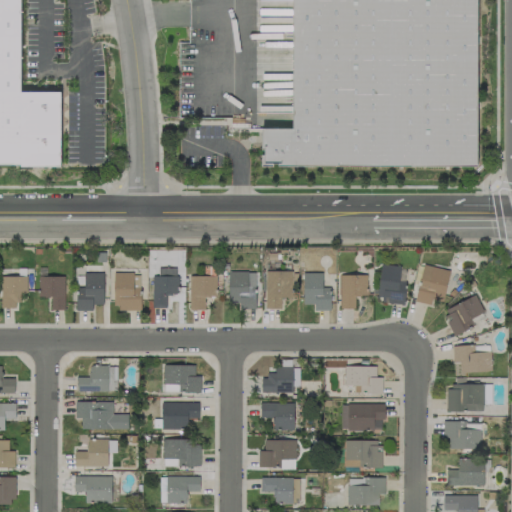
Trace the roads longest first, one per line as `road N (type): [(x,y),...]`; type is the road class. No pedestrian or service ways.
road 1 (tertiary): [(511,216),(0,215)]
road 2 (residential): [(0,341),(415,342)]
road 3 (residential): [(123,0),(139,213)]
road 4 (residential): [(233,341),(231,511)]
road 5 (residential): [(47,511),(47,341)]
road 6 (residential): [(415,342),(416,511)]
